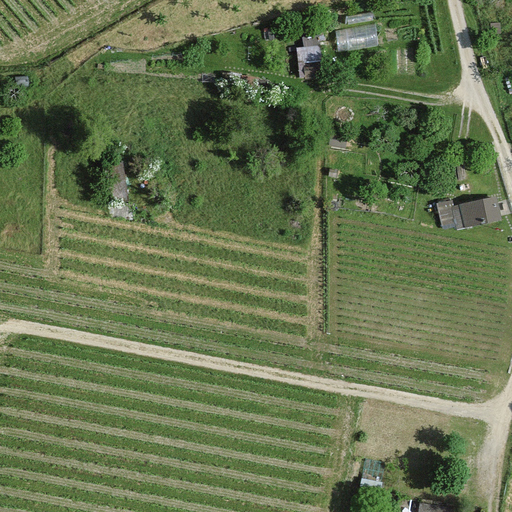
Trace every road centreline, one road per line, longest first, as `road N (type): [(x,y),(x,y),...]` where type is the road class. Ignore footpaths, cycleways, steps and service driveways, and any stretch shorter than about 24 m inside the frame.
road 1 (track): [(505,415),(0,321)]
road 2 (track): [(476,94),(343,85),(292,103),(130,81)]
road 3 (track): [(359,386),(333,511)]
